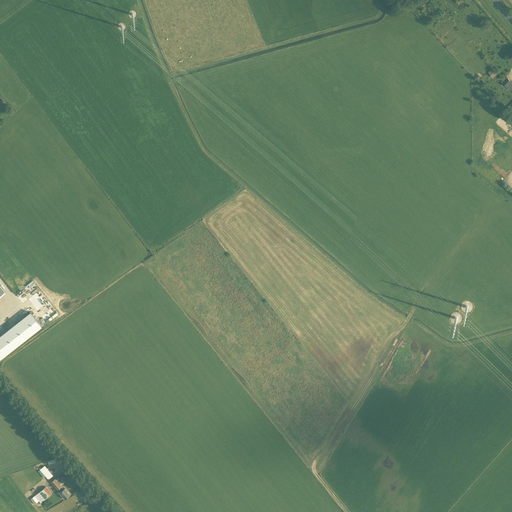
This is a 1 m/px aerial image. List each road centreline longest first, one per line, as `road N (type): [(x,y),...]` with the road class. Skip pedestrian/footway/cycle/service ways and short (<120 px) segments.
road 1 (track): [(316,476),(315,462),(413,307)]
road 2 (unclassified): [(112,511),(0,379)]
